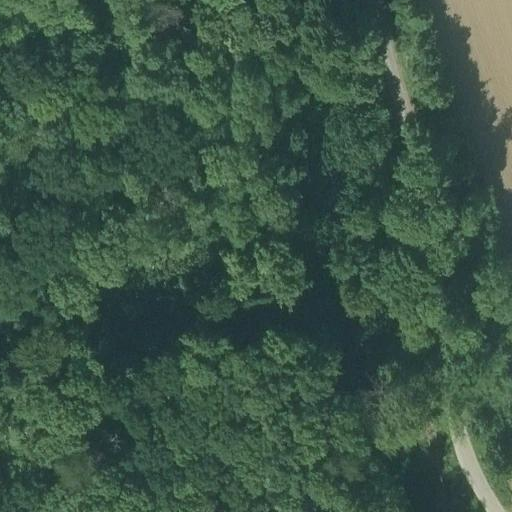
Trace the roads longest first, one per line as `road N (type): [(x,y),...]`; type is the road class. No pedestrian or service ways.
road 1 (unclassified): [(493,511),(454,424),(424,201),(377,0)]
road 2 (track): [(0,157),(119,90),(150,43)]
